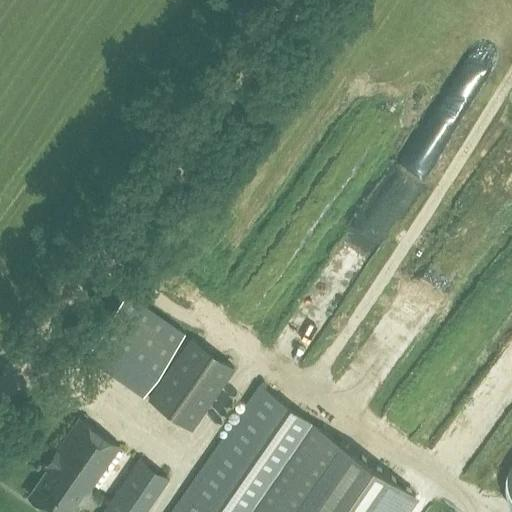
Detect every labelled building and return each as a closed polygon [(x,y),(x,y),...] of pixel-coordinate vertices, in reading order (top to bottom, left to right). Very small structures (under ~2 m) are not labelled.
[(287,292),(387,141),(356,121),(273,247),(275,249),(259,274),(287,292)] [(147,398),(189,427),(229,368),(186,340),(147,398)] [(105,355),(91,372),(131,404),(145,386),(105,355)] [(407,511),(418,497),(360,456),(258,385),(228,427),(169,511),(407,511)] [(29,494),(54,511),(69,511),(86,489),(88,490),(119,446),(80,418),(45,467),(48,469),(29,494)] [(100,511),(146,511),(170,477),(139,457),(100,511)]
